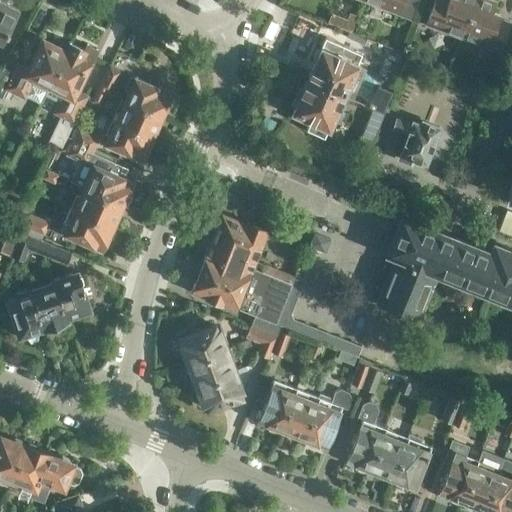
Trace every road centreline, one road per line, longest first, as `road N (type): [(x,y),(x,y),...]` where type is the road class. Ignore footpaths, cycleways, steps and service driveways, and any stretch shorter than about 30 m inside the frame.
road 1 (residential): [(113,422),(135,303),(228,66),(223,20)]
road 2 (residential): [(342,511),(189,452)]
road 3 (residential): [(113,422),(0,379)]
